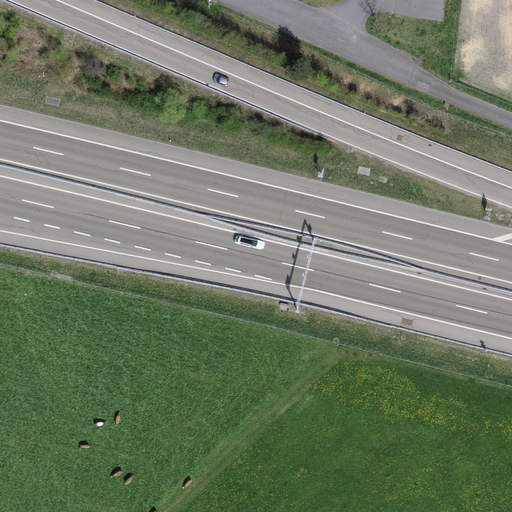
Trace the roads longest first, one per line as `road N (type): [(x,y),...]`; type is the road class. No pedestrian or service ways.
road 1 (motorway): [(511,263),(0,139)]
road 2 (motorway): [(0,196),(511,320)]
road 3 (motorway): [(511,196),(38,0)]
road 4 (track): [(301,393),(174,511)]
